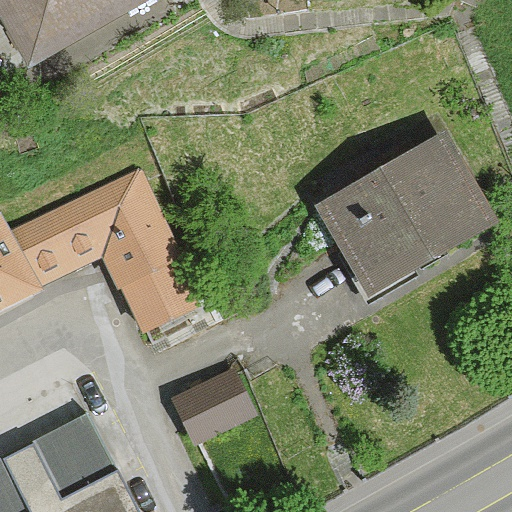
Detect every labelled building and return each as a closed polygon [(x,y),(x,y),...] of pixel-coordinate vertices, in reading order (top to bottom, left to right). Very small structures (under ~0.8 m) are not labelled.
[(0,0),(0,17),(28,67),(145,0),(0,0)] [(445,130),(315,208),(370,300),(500,222),(445,130)] [(205,301),(137,169),(13,232),(41,287),(103,256),(142,333),(205,301)] [(0,307),(41,287),(13,232),(2,210),(0,211),(0,307)] [(235,369),(172,399),(196,447),(258,416),(235,369)] [(0,511),(143,511),(91,411),(0,457),(0,511)]
